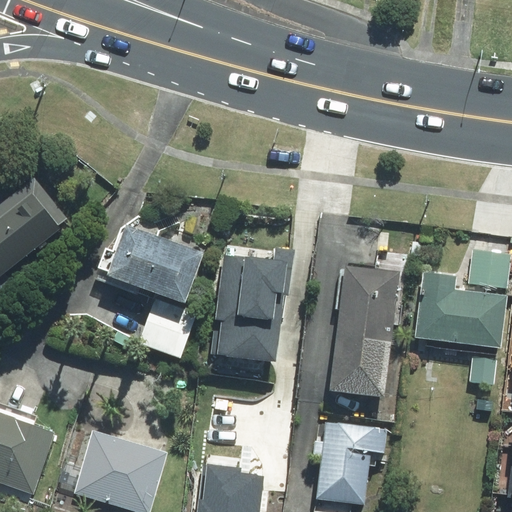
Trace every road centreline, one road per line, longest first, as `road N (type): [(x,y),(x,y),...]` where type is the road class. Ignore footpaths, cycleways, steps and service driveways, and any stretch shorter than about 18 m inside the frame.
road 1 (primary): [(511,120),(270,74)]
road 2 (primary): [(166,48),(0,47)]
road 3 (primary): [(140,0),(270,74)]
road 4 (primary): [(166,48),(31,0)]
